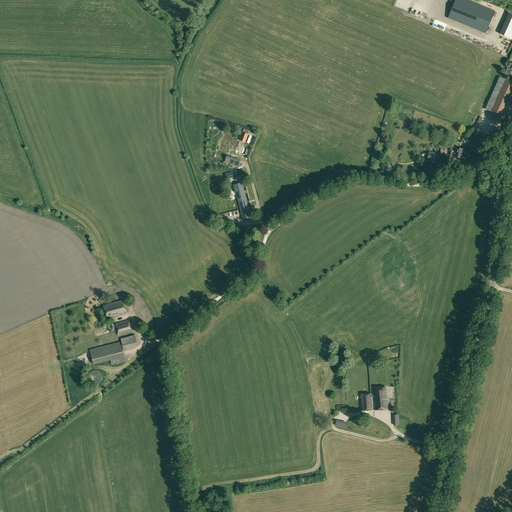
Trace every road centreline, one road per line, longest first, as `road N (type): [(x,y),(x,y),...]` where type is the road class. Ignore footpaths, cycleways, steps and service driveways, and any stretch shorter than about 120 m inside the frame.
road 1 (track): [(511,134),(462,178),(349,182),(304,201),(269,228),(250,273),(161,340),(192,511)]
road 2 (secondary): [(436,511),(511,196)]
road 3 (track): [(0,456),(161,340)]
